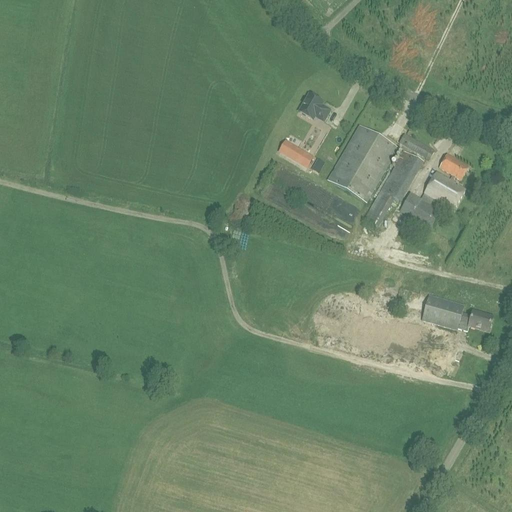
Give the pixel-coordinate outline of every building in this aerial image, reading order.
[(324,103),(310,96),(300,113),(313,121),(315,117),(325,123),(331,111),(325,107),(324,108),(322,107),(324,103)] [(399,151),(360,128),(329,181),(368,204),(399,151)] [(400,144),(430,162),(435,153),(405,136),(400,144)] [(325,148),(330,141),(325,138),(321,145),(325,148)] [(399,203),(423,163),(405,153),(365,221),(379,230),(396,201),(399,203)] [(452,177),(449,181),(437,174),(421,201),(411,196),(401,213),(432,231),(442,214),(432,208),(436,201),(454,212),(466,191),(453,183),(455,179),(461,182),(469,168),(447,156),(439,170),(452,177)] [(428,333),(433,334),(435,326),(457,332),(460,323),(469,326),(469,328),(489,334),(493,319),(473,313),(472,318),(462,315),(464,307),(429,297),(422,322),(430,324),(428,333)]
